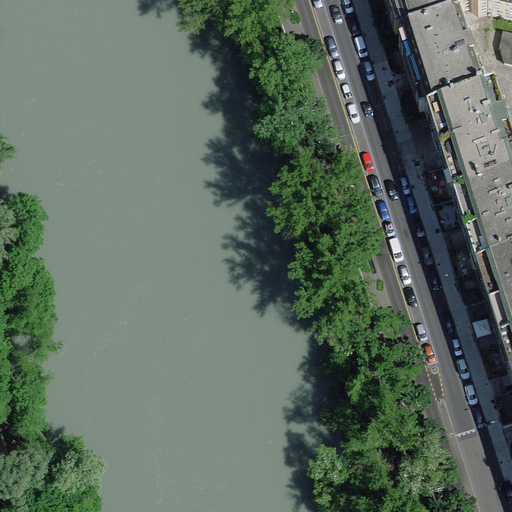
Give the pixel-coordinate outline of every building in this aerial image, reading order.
[(479,18),(489,15),(492,0),(389,0),(404,43),(460,25),(466,23),(466,17),(454,10),(456,6),(466,11),(470,11),(479,18)] [(511,0),(492,0),(489,15),(511,20),(511,0)] [(428,119),(485,101),(460,25),(404,43),(428,119)] [(511,36),(506,35),(499,63),(511,66),(511,36)] [(454,203),(511,184),(511,151),(499,111),(495,98),(485,101),(428,119),(432,132),(454,203)] [(476,274),(511,262),(511,184),(454,203),(476,274)] [(500,348),(511,344),(511,262),(476,274),(482,292),(486,303),(500,348)] [(486,303),(482,292),(463,299),(467,309),(486,303)] [(511,344),(500,348),(510,376),(511,383),(511,344)] [(510,376),(500,348),(481,354),(490,383),(510,376)] [(511,426),(511,394),(495,400),(505,429),(511,426)]
